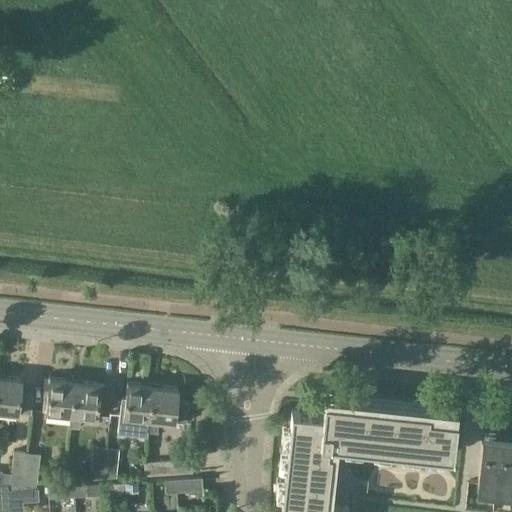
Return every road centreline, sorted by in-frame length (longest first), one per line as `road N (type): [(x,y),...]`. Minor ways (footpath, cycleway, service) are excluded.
road 1 (secondary): [(511,371),(247,341)]
road 2 (secondary): [(247,341),(0,314)]
road 3 (residential): [(251,511),(247,341)]
